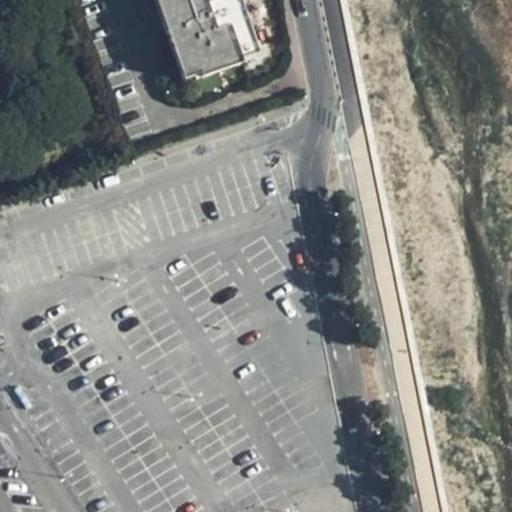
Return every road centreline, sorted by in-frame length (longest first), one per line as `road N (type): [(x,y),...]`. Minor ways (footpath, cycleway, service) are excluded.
road 1 (unclassified): [(323,82),(413,511)]
road 2 (unknown): [(313,367),(271,322),(217,237)]
